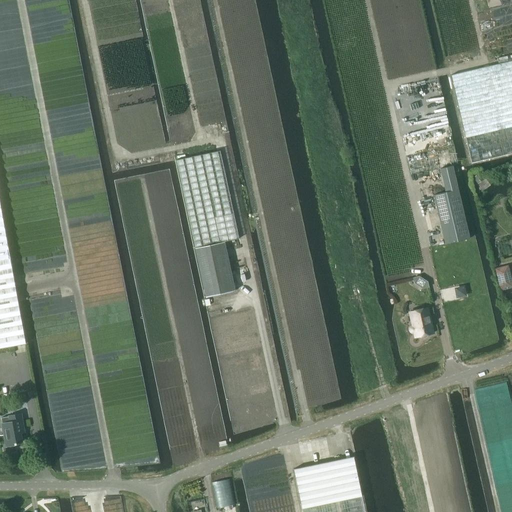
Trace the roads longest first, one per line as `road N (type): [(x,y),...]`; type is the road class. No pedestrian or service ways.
road 1 (track): [(113,485),(20,0)]
road 2 (unclassified): [(155,485),(511,358)]
road 3 (track): [(117,158),(222,144),(247,259)]
road 4 (track): [(406,167),(367,0)]
road 5 (unclassified): [(0,485),(155,485)]
road 6 (track): [(200,141),(170,0)]
